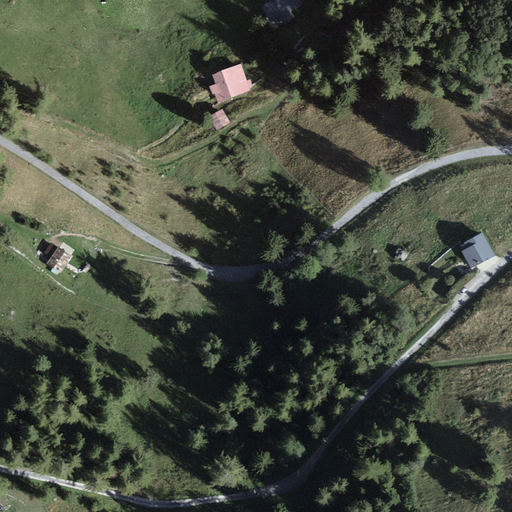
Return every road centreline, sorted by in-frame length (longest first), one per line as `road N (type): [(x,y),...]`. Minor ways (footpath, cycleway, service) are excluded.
road 1 (unclassified): [(511,253),(279,487),(161,503),(0,466)]
road 2 (unclassified): [(511,148),(430,164),(283,262),(220,272),(165,247),(0,138)]
road 3 (track): [(511,63),(411,48),(343,72),(305,73),(161,160),(0,104)]
road 4 (track): [(511,353),(382,377)]
